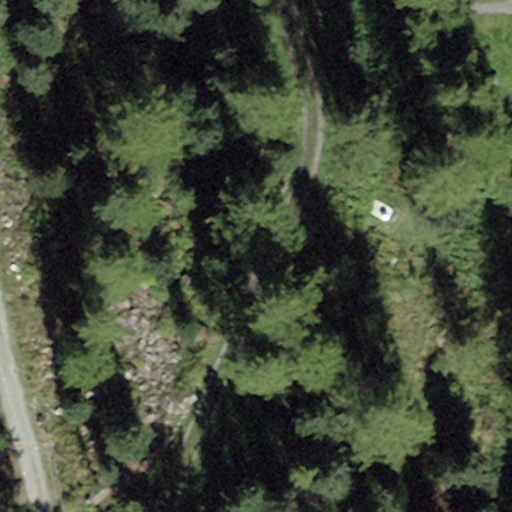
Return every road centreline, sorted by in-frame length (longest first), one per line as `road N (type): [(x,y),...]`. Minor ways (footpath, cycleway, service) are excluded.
road 1 (track): [(161,511),(305,176),(314,129),(290,0)]
road 2 (track): [(0,310),(43,430),(49,511)]
